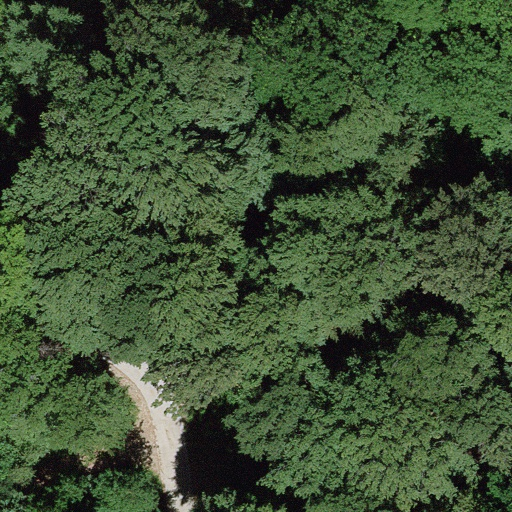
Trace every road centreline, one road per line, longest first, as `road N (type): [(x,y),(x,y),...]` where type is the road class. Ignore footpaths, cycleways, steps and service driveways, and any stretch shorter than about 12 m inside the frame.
road 1 (track): [(0,306),(144,366),(177,455),(180,511)]
road 2 (track): [(158,404),(0,481)]
